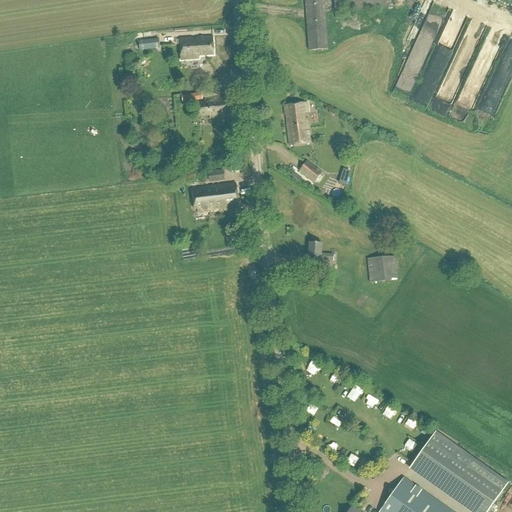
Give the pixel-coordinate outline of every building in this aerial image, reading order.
[(304,0),(308,52),(328,50),(324,0),(304,0)] [(333,0),(334,11),(385,8),(384,0),(333,0)] [(160,48),(159,38),(138,41),(140,51),(160,48)] [(215,58),(214,38),(199,38),(197,43),(191,43),(191,39),(180,39),(180,60),(215,58)] [(491,69),(475,113),(490,118),(505,74),(491,69)] [(199,83),(212,81),(211,73),(198,74),(199,83)] [(134,74),(126,75),(127,83),(136,82),(134,74)] [(464,74),(457,102),(472,106),(476,89),(469,87),(472,76),(464,74)] [(390,90),(403,95),(409,80),(397,75),(390,90)] [(182,103),(202,100),(201,93),(181,96),(182,103)] [(230,117),(227,98),(214,100),(214,102),(197,105),(199,118),(210,117),(210,120),(230,117)] [(305,120),(304,113),(308,113),(307,103),(284,106),(285,116),(286,116),(289,146),(309,144),(307,120),(305,120)] [(313,183),(321,173),(307,161),(298,171),(313,183)] [(175,175),(189,174),(189,166),(174,167),(175,175)] [(209,183),(225,181),(223,170),(207,172),(209,183)] [(208,210),(239,207),(236,184),(205,187),(205,189),(192,191),(194,209),(198,209),(199,213),(208,212),(208,210)] [(314,212),(319,222),(329,217),(324,208),(314,212)] [(332,260),(333,255),(320,254),(321,243),(309,242),(308,259),(320,260),(320,259),(332,260)] [(369,282),(397,280),(395,257),(367,259),(369,282)] [(348,386),(344,394),(356,399),(359,390),(348,386)] [(367,409),(374,401),(366,394),(359,403),(367,409)] [(387,407),(379,414),(386,421),(394,414),(387,407)] [(312,419),(316,424),(322,420),(319,415),(312,419)] [(332,418),(328,423),(335,428),(339,422),(332,418)] [(404,419),(400,430),(411,433),(415,422),(404,419)] [(468,511),(486,511),(507,483),(435,432),(409,470),(468,511)] [(321,449),(331,455),(336,446),(327,440),(321,449)] [(406,441),(401,448),(409,453),(414,447),(406,441)] [(345,458),(341,463),(350,468),(353,463),(345,458)] [(452,511),(403,478),(379,511),(359,511),(351,506),(347,511),(452,511)]
